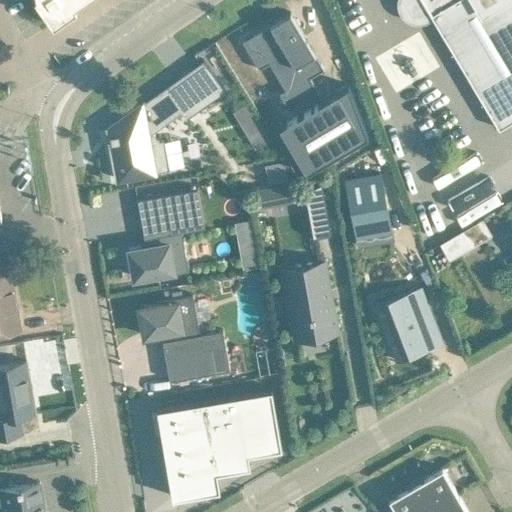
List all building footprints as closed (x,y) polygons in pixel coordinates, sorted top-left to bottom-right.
[(79,0),(39,0),(54,21),(77,5),(75,3),(79,0)] [(511,119),(511,0),(401,0),(401,2),(402,5),(402,6),(402,7),(403,10),(405,12),(406,13),(407,15),(409,16),(411,17),(413,18),(415,18),(417,19),(420,19),(422,19),(425,18),(427,17),(430,15),(431,14),(499,128),(511,119)] [(291,11),(242,39),(260,68),(270,63),(285,88),(279,92),(290,109),(319,91),(311,76),(324,67),(291,11)] [(205,59),(108,126),(118,178),(183,166),(178,136),(164,138),(159,139),(153,131),(182,111),(186,118),(187,117),(226,90),(205,59)] [(348,84),(280,125),(306,169),(368,132),(348,84)] [(247,102),(235,110),(257,147),(269,139),(247,102)] [(283,156),(265,158),(269,178),(286,175),(283,156)] [(381,171),(345,178),(356,237),(392,231),(381,171)] [(323,179),(305,190),(313,235),(332,232),(323,179)] [(298,181),(258,187),(261,205),(301,198),(298,181)] [(138,198),(143,228),(146,227),(149,244),(148,244),(139,246),(129,248),(135,276),(158,272),(158,274),(158,275),(188,270),(181,230),(205,226),(197,187),(173,191),(138,198)] [(450,257),(473,244),(465,230),(442,243),(450,257)] [(325,259),(283,267),(296,338),(338,330),(325,259)] [(0,263),(0,332),(21,328),(9,262),(0,263)] [(422,283),(374,302),(395,358),(397,358),(394,350),(439,333),(442,341),(444,340),(422,283)] [(200,332),(193,293),(163,299),(163,302),(140,306),(145,334),(159,332),(165,331),(166,339),(163,339),(170,379),(230,368),(223,329),(200,332)] [(27,360),(0,364),(0,435),(23,431),(20,414),(36,412),(27,360)] [(272,387),(158,406),(172,496),(220,488),(217,470),(250,465),(248,452),(282,446),(272,387)] [(469,511),(443,466),(389,497),(398,511),(469,511)] [(45,511),(40,481),(0,488),(4,511),(45,511)]
